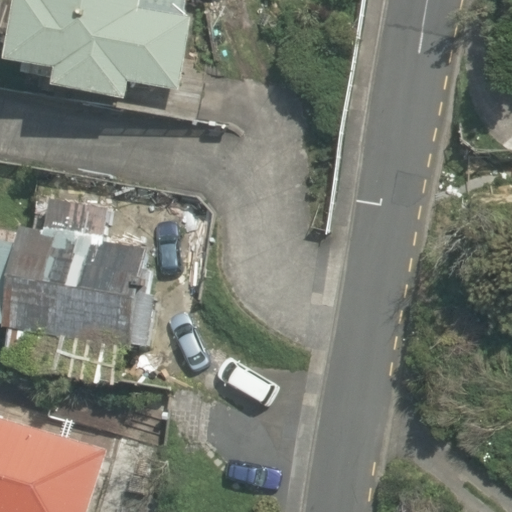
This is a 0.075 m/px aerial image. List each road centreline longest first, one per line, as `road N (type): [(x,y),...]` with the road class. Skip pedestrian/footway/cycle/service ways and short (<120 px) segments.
road 1 (residential): [(430,0),(346,511)]
road 2 (unknown): [(0,116),(220,166),(251,198),(269,255),(285,274),(381,304)]
